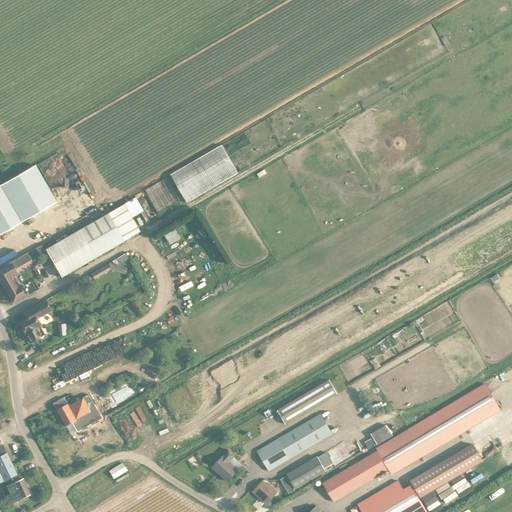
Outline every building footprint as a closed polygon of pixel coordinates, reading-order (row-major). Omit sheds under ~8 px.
[(34,164),(0,183),(0,188),(2,191),(19,221),(54,201),(34,164)] [(0,232),(8,228),(19,221),(2,191),(0,188),(0,232)] [(122,203),(130,217),(141,210),(133,196),(122,203)] [(138,231),(130,217),(122,203),(106,212),(122,239),(122,240),(138,231)] [(106,211),(78,228),(43,248),(59,276),(122,239),(106,212),(106,211)] [(10,262),(0,267),(0,281),(11,301),(20,296),(20,297),(27,294),(25,289),(27,288),(25,286),(24,287),(22,284),(21,285),(16,288),(8,274),(14,270),(10,262)] [(90,273),(92,277),(110,267),(125,271),(126,268),(108,263),(90,273)] [(25,317),(17,321),(22,329),(29,341),(32,340),(39,335),(38,334),(42,332),(38,325),(34,318),(48,310),(49,310),(43,300),(32,306),(28,308),(22,311),(25,317)] [(284,423),(336,393),(328,379),(276,409),(284,423)] [(377,449),(379,452),(323,484),(335,503),(390,470),(392,475),(501,407),(487,383),(377,449)] [(56,400),(51,402),(64,425),(69,434),(75,431),(87,424),(100,417),(92,404),(86,394),(67,403),(65,400),(64,401),(62,397),(56,400)] [(331,434),(319,413),(255,450),(267,471),(331,434)] [(376,446),(391,438),(384,425),(369,434),(376,446)] [(481,459),(471,443),(409,480),(412,486),(418,496),(481,459)] [(232,453),(227,449),(211,466),(226,480),(232,474),(237,468),(241,464),(233,457),(234,455),(232,453)] [(286,473),(286,474),(294,488),(324,471),(322,468),(331,463),(324,451),(316,456),(286,473)] [(0,454),(0,480),(1,481),(3,486),(0,487),(7,503),(28,493),(21,477),(17,479),(5,452),(0,454)] [(125,469),(121,462),(107,471),(112,477),(125,469)] [(265,484),(261,480),(251,490),(265,503),(276,490),(267,482),(265,484)] [(400,481),(359,504),(364,511),(429,511),(418,496),(412,486),(407,489),(400,481)] [(290,484),(284,487),(287,493),(293,489),(290,484)]
